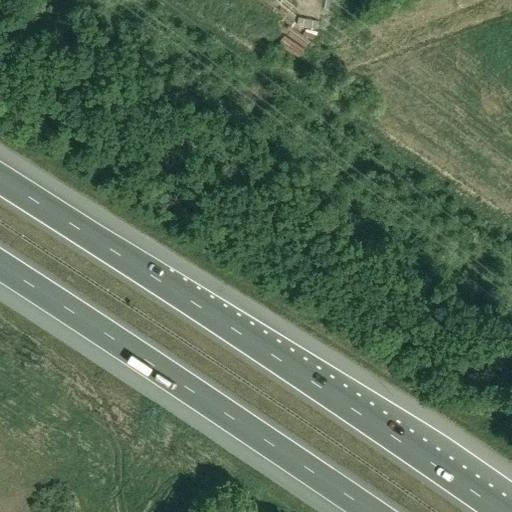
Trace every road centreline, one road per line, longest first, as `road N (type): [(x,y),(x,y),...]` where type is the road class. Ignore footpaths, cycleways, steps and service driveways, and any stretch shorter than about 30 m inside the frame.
road 1 (motorway): [(500,511),(0,180)]
road 2 (motorway): [(0,267),(369,511)]
